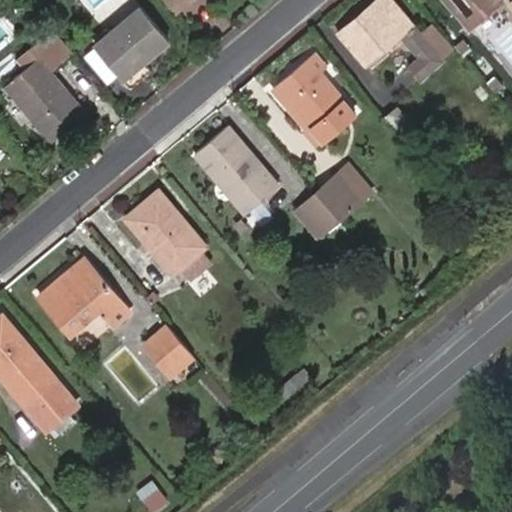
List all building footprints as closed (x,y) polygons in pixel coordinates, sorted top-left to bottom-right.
[(166,0),(177,11),(189,0),(166,0)] [(422,79),(459,48),(436,20),(421,33),(394,0),(375,0),(339,31),(367,62),(390,42),(387,37),(397,28),(401,33),(419,56),(409,65),(422,79)] [(508,4),(504,0),(446,0),(474,32),(508,4)] [(171,38),(142,4),(96,44),(97,46),(124,78),(145,60),(171,38)] [(50,69),(74,48),(53,24),(29,45),(50,69)] [(390,42),(401,33),(397,28),(387,37),(390,42)] [(16,55),(28,68),(7,86),(50,138),(85,109),(50,69),(29,45),(29,44),(16,55)] [(82,59),(109,91),(124,78),(97,46),(82,59)] [(356,111),(310,56),(277,83),(323,138),(356,111)] [(124,78),(133,88),(154,70),(145,60),(124,78)] [(279,184),(229,124),(196,151),(246,212),(279,184)] [(366,202),(377,191),(353,163),(340,173),(366,202)] [(366,202),(340,173),(319,191),(344,220),(366,202)] [(208,245),(160,188),(127,216),(174,272),(208,245)] [(298,209),(323,238),(344,220),(319,191),(298,209)] [(130,309),(87,256),(41,295),(71,331),(101,306),(115,322),(130,309)] [(76,402),(4,314),(0,317),(0,370),(47,427),(76,402)] [(170,373),(194,354),(168,324),(145,343),(170,373)] [(314,376),(305,366),(264,402),(273,411),(314,376)] [(256,428),(268,417),(251,397),(239,408),(256,428)]
